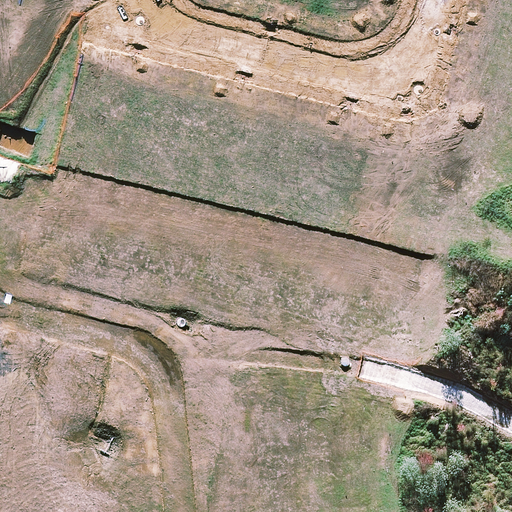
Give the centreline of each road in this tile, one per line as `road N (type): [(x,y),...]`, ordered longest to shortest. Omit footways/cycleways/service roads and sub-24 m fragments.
road 1 (residential): [(139,0),(161,30),(364,83),(404,62),(424,35),(433,0)]
road 2 (residential): [(174,511),(168,413),(153,361),(119,338),(0,311)]
